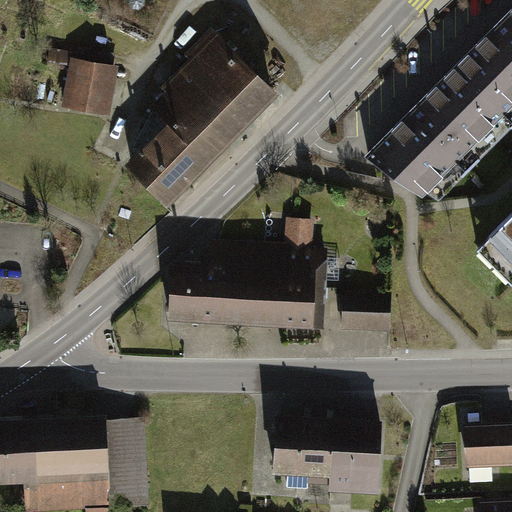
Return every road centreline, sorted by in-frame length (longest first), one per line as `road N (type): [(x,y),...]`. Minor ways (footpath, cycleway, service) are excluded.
road 1 (secondary): [(416,0),(190,228),(44,352)]
road 2 (tertiary): [(433,378),(95,372),(44,352)]
road 3 (residential): [(433,378),(404,511)]
